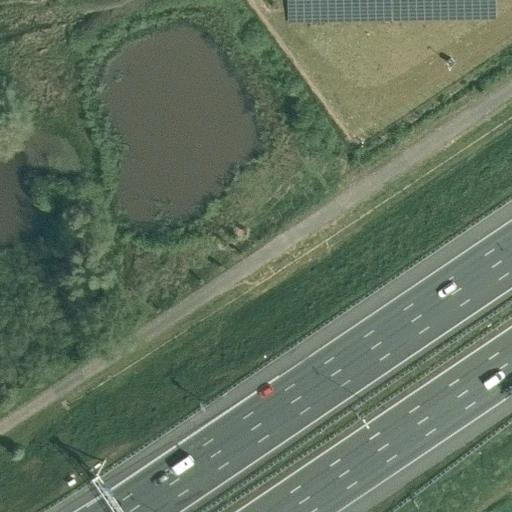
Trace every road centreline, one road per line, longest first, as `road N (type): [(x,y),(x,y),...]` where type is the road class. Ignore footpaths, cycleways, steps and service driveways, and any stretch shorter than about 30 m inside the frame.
road 1 (motorway): [(511,254),(131,511)]
road 2 (motorway): [(288,511),(511,361)]
